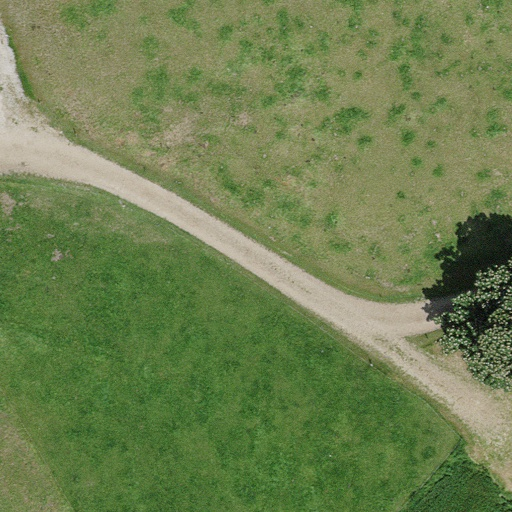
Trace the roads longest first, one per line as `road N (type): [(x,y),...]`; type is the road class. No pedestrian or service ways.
road 1 (track): [(0,142),(131,166),(360,314),(461,412)]
road 2 (track): [(360,314),(421,319),(511,299)]
